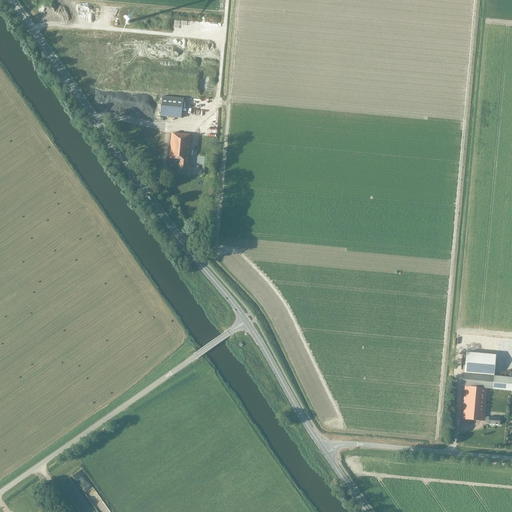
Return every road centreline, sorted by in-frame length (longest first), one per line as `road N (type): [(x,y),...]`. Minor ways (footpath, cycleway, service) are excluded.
road 1 (primary): [(245,320),(170,230),(9,0)]
road 2 (unclassified): [(0,492),(245,320)]
road 3 (unclassified): [(511,458),(357,444),(325,453)]
road 4 (primary): [(325,453),(245,320)]
road 5 (unknown): [(450,452),(459,351),(506,350)]
